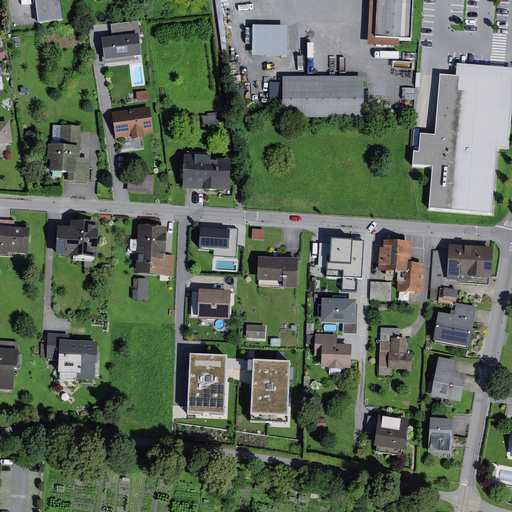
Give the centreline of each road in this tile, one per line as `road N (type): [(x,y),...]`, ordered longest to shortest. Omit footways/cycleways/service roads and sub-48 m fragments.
road 1 (residential): [(0,200),(511,237)]
road 2 (unclassified): [(0,431),(272,457),(466,500)]
road 3 (residential): [(466,500),(511,252)]
